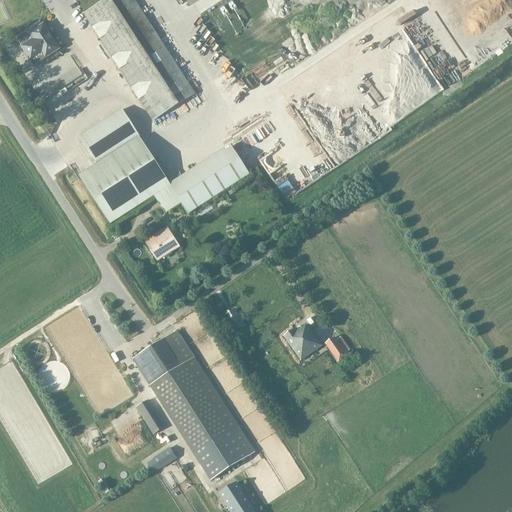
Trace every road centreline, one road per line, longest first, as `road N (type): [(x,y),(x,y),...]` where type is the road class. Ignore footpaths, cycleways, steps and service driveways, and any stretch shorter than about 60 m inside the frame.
road 1 (unclassified): [(141,324),(0,105)]
road 2 (unknown): [(229,113),(396,0)]
road 3 (unknown): [(110,95),(166,134),(229,113)]
